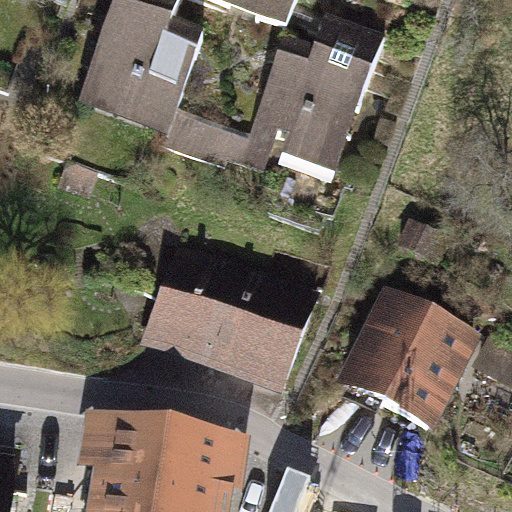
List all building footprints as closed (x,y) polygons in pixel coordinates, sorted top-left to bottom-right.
[(41,0),(11,0),(38,9),(41,0)] [(119,0),(94,89),(180,114),(208,17),(285,39),(256,136),(354,165),(396,21),(322,0),(119,0)] [(310,302),(183,253),(144,353),(272,401),(310,302)] [(386,293),(335,382),(429,435),(480,346),(386,293)] [(110,422),(95,511),(217,511),(229,441),(110,422)] [(0,511),(10,511),(17,471),(0,468),(0,511)]
